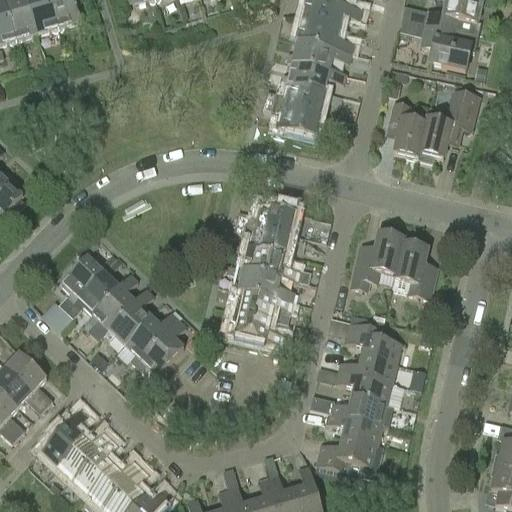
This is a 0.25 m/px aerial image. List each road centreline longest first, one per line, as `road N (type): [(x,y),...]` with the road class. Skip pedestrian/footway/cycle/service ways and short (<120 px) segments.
road 1 (residential): [(93,389),(182,473),(288,444),(353,191)]
road 2 (unclassified): [(0,289),(58,228),(122,182),(183,164),(353,191)]
road 3 (residential): [(436,511),(437,459),(489,223)]
road 4 (residential): [(353,191),(396,0)]
road 5 (unclassified): [(489,223),(353,191)]
road 6 (residential): [(0,294),(93,389)]
